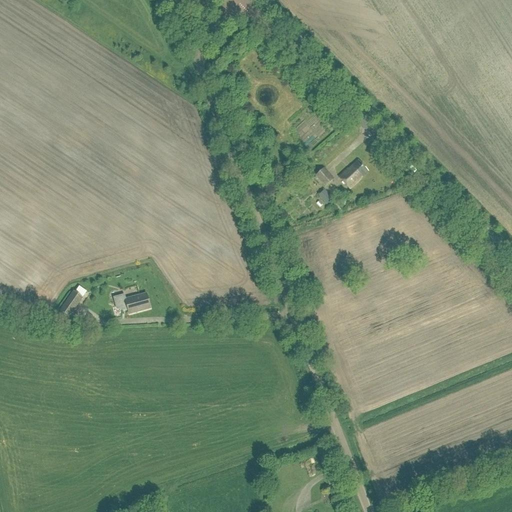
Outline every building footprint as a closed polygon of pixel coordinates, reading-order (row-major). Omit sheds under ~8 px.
[(360,179),(368,172),(358,161),(352,167),(349,170),(348,169),(339,178),(349,190),(361,179),(360,179)] [(315,177),(325,188),(335,180),(324,168),(315,177)] [(318,196),(327,206),(333,200),(324,190),(318,196)] [(320,206),(326,212),(329,208),(323,202),(320,206)] [(69,318),(83,298),(74,292),(60,311),(69,318)] [(129,315),(150,309),(146,294),(125,300),(129,315)] [(316,452),(323,471),(331,469),(323,449),(316,452)]
